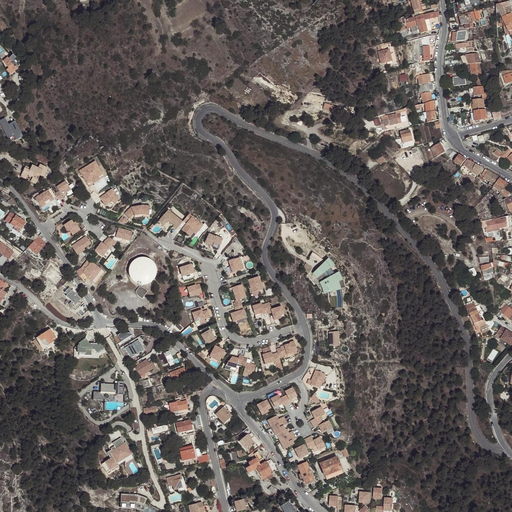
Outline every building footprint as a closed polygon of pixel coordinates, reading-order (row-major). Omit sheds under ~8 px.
[(417,0),(410,2),(414,14),(421,12),(417,0)] [(469,10),(466,0),(464,0),(455,3),(453,4),(454,8),(457,7),(458,13),(469,10)] [(502,18),(506,16),(511,14),(511,15),(511,14),(511,9),(511,8),(510,6),(504,9),(502,7),(501,3),(496,5),(497,8),(502,18)] [(476,21),(473,11),(467,13),(470,22),(472,22),(476,21)] [(439,17),(439,12),(426,14),(427,20),(439,17)] [(470,22),(467,13),(458,16),(459,21),(460,25),(465,24),(470,22)] [(506,16),(502,18),(506,27),(511,24),(511,15),(511,14),(506,16)] [(420,31),(421,33),(427,32),(424,21),(423,15),(416,17),(417,20),(418,22),(420,31)] [(413,17),(403,20),(406,29),(416,26),(413,17)] [(465,40),(466,30),(457,32),(456,33),(452,32),(451,41),(455,42),(465,40)] [(469,53),(473,52),(471,42),(468,43),(468,47),(456,49),(456,52),(463,51),(468,50),(469,53)] [(391,61),(389,49),(378,52),(380,63),(391,61)] [(480,62),(483,62),(479,53),(468,54),(471,64),(480,62)] [(8,68),(6,70),(9,74),(16,68),(15,66),(19,63),(13,55),(7,59),(6,58),(2,61),(8,68)] [(481,74),(480,62),(471,64),(470,64),(471,75),(476,74),(481,74)] [(511,81),(511,71),(511,70),(502,72),(506,84),(511,81)] [(418,73),(420,85),(427,84),(428,83),(427,79),(427,74),(424,75),(423,71),(418,73)] [(412,74),(403,74),(403,82),(413,81),(412,74)] [(466,81),(465,76),(452,78),(453,87),(466,85),(466,81)] [(483,90),(483,86),(473,87),(474,95),(474,96),(482,94),(483,98),(484,98),(486,98),(487,97),(486,90),(483,90)] [(425,104),(433,102),(431,93),(428,94),(421,95),(423,104),(425,104)] [(485,109),(484,98),(483,98),(473,100),(474,111),(485,109)] [(435,112),(434,101),(433,102),(425,104),(426,114),(435,112)] [(343,109),(335,106),(333,112),(342,114),(343,109)] [(488,119),(487,109),(485,109),(474,111),(476,122),(488,119)] [(494,120),(498,119),(501,118),(500,110),(496,110),(496,113),(492,114),(494,120)] [(395,112),(396,116),(381,119),(385,127),(398,125),(401,124),(399,119),(401,118),(400,114),(399,111),(395,112)] [(426,114),(427,122),(435,120),(435,112),(426,114)] [(5,118),(0,120),(0,123),(8,139),(14,135),(16,140),(23,137),(15,122),(9,125),(5,118)] [(399,146),(412,142),(408,129),(398,132),(400,137),(397,137),(397,136),(395,137),(396,142),(399,146)] [(440,144),(445,153),(450,149),(447,145),(444,140),(440,143),(440,144)] [(431,149),(434,159),(445,153),(440,144),(431,149)] [(450,149),(445,153),(452,159),(456,153),(450,149)] [(511,153),(508,149),(502,154),(497,150),(494,153),(498,157),(500,155),(505,160),(507,158),(511,162),(511,153)] [(455,161),(459,167),(466,159),(459,155),(455,161)] [(474,163),(467,160),(459,168),(477,176),(479,174),(482,168),(475,164),(474,163)] [(84,175),(83,176),(89,187),(94,183),(93,181),(102,174),(95,162),(81,170),(84,175)] [(34,177),(39,179),(41,175),(45,177),(49,167),(41,164),(39,168),(33,165),(32,168),(31,170),(25,168),(21,176),(27,179),(29,174),(34,177)] [(483,178),(494,184),(499,177),(489,171),(488,170),(484,176),(483,178)] [(104,177),(102,174),(93,181),(94,183),(104,177)] [(499,179),(493,187),(507,199),(511,196),(504,190),(508,184),(499,179)] [(65,181),(56,187),(59,191),(55,194),(58,197),(60,200),(63,198),(61,195),(70,189),(65,181)] [(111,202),(113,204),(118,201),(111,190),(99,198),(105,206),(109,203),(111,202)] [(35,199),(40,206),(49,201),(50,203),(54,200),(50,194),(48,191),(35,199)] [(10,201),(14,204),(18,207),(20,204),(12,198),(10,201)] [(142,212),(148,213),(149,206),(142,205),(131,208),(129,210),(128,210),(124,214),(130,218),(133,214),(142,212)] [(178,226),(182,221),(167,209),(157,221),(162,225),(167,219),(170,219),(175,223),(172,226),(175,229),(178,226)] [(16,227),(22,231),(27,224),(11,213),(5,222),(8,224),(15,229),(16,227)] [(203,225),(189,213),(184,220),(187,222),(181,229),(188,235),(191,231),(190,230),(192,228),(195,231),(197,228),(199,229),(203,225)] [(506,227),(505,220),(485,224),(486,231),(499,229),(506,227)] [(70,222),(63,226),(68,233),(69,232),(73,236),(80,230),(75,223),(73,224),(72,222),(70,222)] [(117,228),(115,237),(129,242),(131,232),(117,228)] [(191,231),(188,235),(189,236),(193,232),(195,234),(199,229),(197,228),(195,231),(192,228),(190,230),(191,231)] [(220,245),(223,239),(215,235),(215,236),(208,233),(204,242),(210,245),(211,241),(213,242),(220,245)] [(28,248),(27,249),(36,256),(48,244),(41,234),(39,237),(37,239),(34,242),(31,245),(28,248)] [(37,239),(39,237),(35,234),(30,239),(34,242),(37,239)] [(85,237),(71,247),(77,256),(85,250),(84,249),(90,244),(85,237)] [(109,237),(106,241),(112,245),(114,246),(116,243),(109,237)] [(103,244),(109,249),(112,245),(106,241),(103,244)] [(5,242),(0,247),(0,258),(1,260),(0,261),(0,262),(4,266),(17,252),(5,242)] [(103,257),(109,249),(103,244),(101,243),(95,251),(103,257)] [(112,251),(109,249),(103,257),(106,259),(112,251)] [(130,278),(132,280),(133,280),(136,282),(140,282),(144,281),(147,280),(150,277),(152,274),(153,271),(153,267),(152,263),(150,260),(148,257),(144,255),(141,255),(137,255),(133,256),(130,258),(128,261),(126,264),(126,268),(126,271),(127,275),(130,278)] [(239,256),(229,259),(231,265),(229,266),(231,272),(243,268),(239,256)] [(482,271),(494,268),(492,263),(491,264),(489,256),(479,258),(481,267),(482,271)] [(326,258),(323,261),(328,267),(331,265),(326,258)] [(92,282),(101,271),(91,262),(90,264),(87,261),(81,268),(85,271),(83,273),(85,274),(88,280),(92,282)] [(328,267),(323,261),(311,272),(315,277),(328,267)] [(190,265),(179,269),(183,281),(194,278),(190,265)] [(494,271),(494,268),(482,271),(485,280),(494,278),(494,271)] [(105,273),(101,271),(92,282),(96,285),(105,273)] [(335,282),(332,274),(318,282),(320,287),(322,293),(337,290),(335,282)] [(252,292),(262,289),(258,276),(248,279),(252,292)] [(138,296),(144,289),(138,284),(135,284),(132,289),(133,292),(138,296)] [(199,284),(186,288),(189,297),(202,293),(199,284)] [(241,285),(231,288),(235,300),(231,301),(235,312),(242,310),(239,299),(245,297),(241,285)] [(78,306),(85,299),(72,286),(65,293),(78,306)] [(463,299),(465,305),(466,305),(473,302),(471,296),(463,299)] [(267,311),(264,303),(261,304),(260,302),(251,305),(255,316),(260,314),(260,312),(263,311),(263,312),(267,311)] [(268,302),(264,303),(267,311),(267,312),(271,311),(273,316),(280,314),(283,311),(281,305),(270,308),(268,302)] [(471,317),(478,313),(476,307),(474,303),(467,306),(466,305),(465,305),(467,310),(468,310),(471,317)] [(503,315),(510,308),(506,304),(502,309),(500,312),(503,315)] [(509,320),(511,316),(511,309),(510,308),(503,315),(509,320)] [(199,321),(204,319),(210,317),(207,310),(202,312),(201,310),(192,313),(196,326),(200,324),(199,321)] [(235,312),(230,314),(233,322),(234,322),(245,318),(242,310),(235,312)] [(481,321),(478,313),(471,317),(474,325),(482,321),(481,321)] [(483,320),(481,321),(482,321),(474,325),(477,330),(479,329),(481,334),(488,331),(483,320)] [(511,344),(511,333),(502,327),(497,333),(502,337),(501,339),(511,346),(511,344)] [(58,337),(52,329),(37,339),(46,350),(52,346),(52,345),(56,341),(55,339),(58,337)] [(208,342),(210,345),(218,340),(216,337),(215,337),(210,330),(201,335),(206,343),(208,342)] [(340,331),(330,331),(330,345),(340,345),(340,331)] [(105,350),(102,344),(98,346),(91,346),(86,339),(79,344),(80,345),(78,347),(78,354),(80,354),(80,356),(92,357),(92,351),(96,351),(98,354),(105,350)] [(125,349),(130,358),(132,358),(135,357),(135,355),(139,353),(141,353),(144,351),(144,350),(139,340),(125,349)] [(277,352),(279,358),(284,357),(283,355),(293,352),(297,351),(294,341),(289,342),(290,343),(280,346),(281,347),(276,349),(277,352)] [(214,345),(209,356),(218,361),(224,350),(214,345)] [(275,363),(280,362),(279,358),(277,352),(272,354),(271,351),(262,354),(265,364),(274,361),(275,363)] [(164,354),(168,364),(174,361),(169,352),(164,354)] [(159,356),(161,361),(163,360),(165,365),(168,364),(164,354),(159,356)] [(237,363),(241,365),(243,358),(244,356),(239,355),(238,359),(231,357),(225,364),(236,367),(237,363)] [(142,376),(153,369),(149,363),(147,360),(136,366),(142,376)] [(256,365),(246,362),(245,367),(243,373),(253,376),(256,365)] [(188,378),(184,368),(170,373),(174,383),(188,378)] [(326,374),(315,371),(313,380),(314,380),(313,382),(312,386),(322,389),(323,383),(326,374)] [(94,392),(94,400),(115,401),(115,397),(118,397),(118,395),(124,396),(124,383),(119,383),(119,386),(116,386),(116,385),(102,385),(102,392),(94,392)] [(278,395),(271,399),(274,407),(282,403),(283,406),(291,402),(289,399),(296,395),(293,388),(285,392),(287,395),(280,399),(278,395)] [(214,399),(208,404),(212,409),(218,404),(214,399)] [(267,400),(256,405),(261,415),(268,411),(267,409),(271,408),(267,400)] [(177,404),(179,410),(179,412),(189,410),(187,401),(178,403),(177,404)] [(119,407),(123,407),(123,402),(107,402),(107,410),(119,410),(119,407)] [(176,410),(179,410),(177,404),(178,403),(177,402),(169,404),(172,413),(176,412),(176,410)] [(321,406),(311,411),(315,418),(310,421),(314,428),(318,425),(322,432),(332,427),(328,420),(323,422),(321,419),(319,416),(325,413),(321,406)] [(224,408),(217,415),(225,424),(233,417),(224,408)] [(225,424),(217,415),(216,416),(224,425),(225,424)] [(276,415),(266,420),(270,428),(271,427),(275,435),(276,434),(284,449),(294,444),(291,440),(295,438),(292,431),(288,433),(286,429),(285,430),(283,426),(287,423),(283,416),(278,419),(276,415)] [(192,430),(190,421),(176,425),(177,433),(192,430)] [(157,428),(152,429),(154,435),(168,431),(167,426),(157,428)] [(252,432),(248,427),(243,432),(246,436),(247,435),(252,440),(256,436),(252,432)] [(255,444),(252,440),(247,435),(246,436),(242,439),(249,448),(255,444)] [(311,435),(304,439),(308,448),(312,446),(312,447),(316,445),(318,450),(325,446),(320,436),(314,440),(311,435)] [(122,446),(125,444),(122,438),(113,444),(117,449),(113,451),(112,450),(107,453),(111,459),(103,465),(108,473),(119,465),(118,463),(124,459),(132,454),(127,447),(124,449),(122,446)] [(240,441),(247,450),(249,448),(242,439),(240,441)] [(303,444),(294,449),(299,458),(308,454),(303,444)] [(184,462),(197,458),(194,449),(191,450),(190,447),(181,449),(184,462)] [(201,447),(194,449),(197,458),(197,459),(203,457),(201,447)] [(253,470),(257,468),(256,468),(260,465),(256,458),(249,463),(249,464),(250,466),(253,470)] [(325,476),(341,469),(337,458),(320,464),(325,476)] [(267,476),(271,474),(277,470),(270,459),(260,465),(256,468),(257,468),(264,481),(268,478),(267,476)] [(306,483),(314,480),(307,463),(304,464),(299,466),(306,483)] [(343,474),(341,469),(325,476),(327,480),(343,474)] [(181,475),(166,479),(168,487),(172,486),(173,491),(183,489),(180,480),(182,480),(181,475)] [(383,490),(374,490),(374,500),(383,500),(383,490)] [(139,495),(122,494),(121,508),(138,509),(144,510),(148,498),(139,495)] [(370,495),(360,495),(360,505),(370,506),(370,495)] [(339,496),(330,496),(329,506),(338,506),(338,509),(345,510),(345,506),(342,506),(342,500),(338,500),(339,496)] [(392,511),(393,500),(385,499),(385,508),(377,507),(377,511),(384,511),(385,511),(387,511),(392,511)] [(244,500),(235,502),(236,511),(238,511),(246,510),(244,500)] [(294,511),(296,511),(289,501),(280,506),(284,511),(294,511)] [(204,511),(202,503),(188,507),(189,511),(204,511)]
